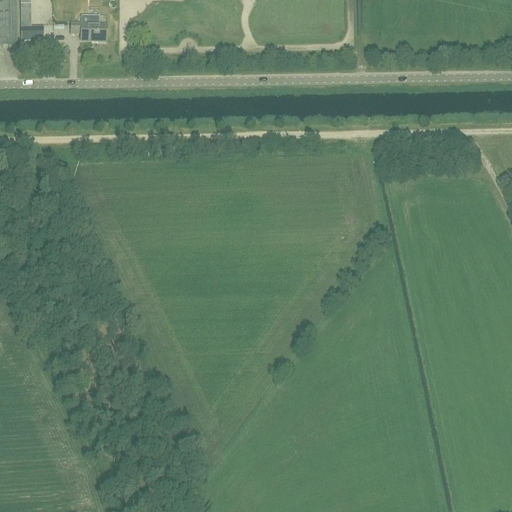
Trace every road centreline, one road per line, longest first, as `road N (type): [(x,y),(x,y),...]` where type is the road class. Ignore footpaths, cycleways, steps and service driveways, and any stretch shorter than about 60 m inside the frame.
road 1 (tertiary): [(0,84),(511,76)]
road 2 (track): [(0,140),(468,131)]
